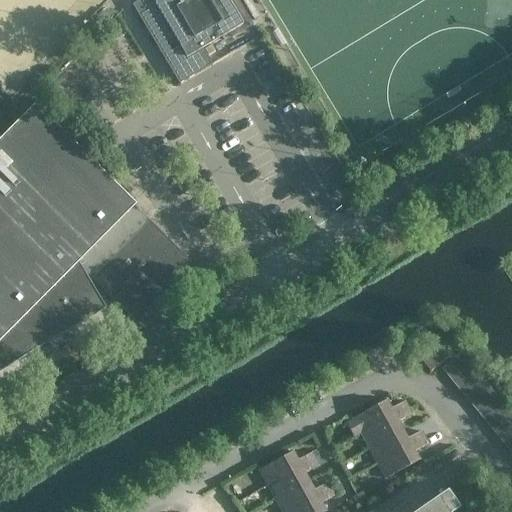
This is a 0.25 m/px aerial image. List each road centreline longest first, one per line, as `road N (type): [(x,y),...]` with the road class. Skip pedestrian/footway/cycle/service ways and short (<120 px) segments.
road 1 (unclassified): [(0,452),(511,141)]
road 2 (residential): [(155,511),(371,388),(401,381),(432,390),(511,480)]
